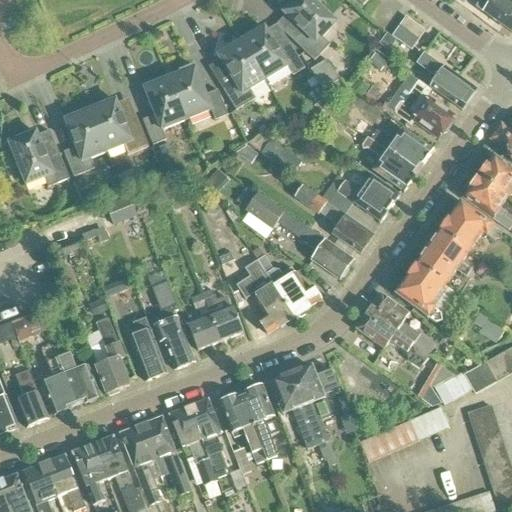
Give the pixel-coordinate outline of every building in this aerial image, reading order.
[(294,0),(290,4),(292,6),(282,16),(303,36),(294,45),(314,64),(329,48),(321,40),(335,26),(307,0),(294,0)] [(482,0),(476,10),(511,36),(511,34),(511,0),(482,0)] [(405,20),(399,28),(418,42),(425,33),(405,20)] [(418,42),(399,28),(391,39),(411,53),(418,42)] [(253,35),(239,43),(264,84),(287,70),(292,79),(304,71),(290,49),(279,56),(264,31),(254,37),(253,35)] [(386,56),(395,43),(387,37),(378,49),(386,56)] [(264,84),(239,43),(225,52),(227,54),(217,59),(233,84),(221,91),(235,114),(255,102),(249,93),(264,84)] [(436,80),(429,90),(461,114),(476,93),(424,55),(416,66),(436,80)] [(386,66),(375,57),(368,65),(380,74),(386,66)] [(326,62),(310,72),(322,93),(339,83),(326,62)] [(180,77),(169,82),(186,123),(210,113),(214,123),(227,118),(217,93),(205,98),(193,69),(179,75),(180,77)] [(186,123),(169,82),(158,86),(157,84),(143,89),(154,118),(142,123),(152,148),(166,143),(162,133),(186,123)] [(428,103),(429,103),(425,100),(431,93),(419,84),(403,106),(400,107),(395,113),(396,116),(395,117),(411,128),(412,126),(424,134),(426,131),(439,141),(442,137),(446,136),(451,129),(450,125),(453,121),(428,103)] [(104,105),(89,111),(106,155),(123,149),(127,158),(148,150),(138,125),(125,130),(115,103),(105,107),(104,105)] [(304,125),(314,134),(327,118),(317,109),(304,125)] [(106,155),(89,111),(74,117),(75,120),(64,124),(75,150),(63,155),(73,180),(94,172),(90,162),(106,155)] [(360,123),(355,130),(373,142),(419,174),(432,155),(402,134),(393,146),(360,123)] [(511,135),(500,127),(490,142),(502,151),(501,151),(502,152),(503,156),(502,157),(503,157),(499,163),(511,171),(511,135)] [(373,142),(355,130),(354,132),(369,143),(364,151),(381,163),(373,175),(403,196),(419,174),(373,142)] [(7,144),(25,188),(44,181),(47,190),(68,182),(58,157),(46,162),(35,135),(22,141),(21,138),(7,144)] [(246,149),(257,157),(258,155),(291,179),(301,165),(262,137),(260,138),(247,147),(246,149)] [(168,147),(159,150),(162,159),(171,155),(168,147)] [(257,157),(246,149),(235,157),(251,167),(257,157)] [(511,171),(499,163),(493,159),(478,180),(507,201),(511,193),(511,171)] [(353,206),(380,226),(399,199),(372,180),(360,195),(344,184),(336,194),(353,206)] [(499,212),(507,201),(478,180),(463,202),(508,234),(511,227),(511,225),(504,220),(506,216),(499,212)] [(192,207),(183,183),(165,189),(174,213),(192,207)] [(332,238),(338,242),(360,257),(373,239),(326,206),(302,189),(294,200),(318,217),(319,215),(339,229),(332,238)] [(353,263),(333,249),(304,229),(284,216),(257,196),(245,213),(272,232),(277,226),(317,255),(311,263),(339,283),(341,281),(345,279),(348,275),(348,271),(353,263)] [(103,209),(110,228),(132,220),(125,201),(103,209)] [(205,208),(204,213),(207,217),(215,218),(218,215),(219,210),(216,206),(208,205),(205,208)] [(441,233),(439,236),(468,256),(482,237),(483,236),(493,243),(500,242),(499,235),(500,234),(460,206),(447,224),(446,223),(439,232),(441,233)] [(439,236),(415,270),(444,290),(445,289),(456,273),(466,280),(472,272),(462,265),(468,256),(439,236)] [(56,248),(61,262),(85,252),(79,238),(56,248)] [(230,256),(219,260),(222,268),(233,264),(230,256)] [(264,259),(257,263),(295,321),(298,319),(301,320),(305,317),(306,314),(309,312),(308,311),(320,303),(319,301),(320,299),(317,294),(315,294),(312,290),(306,293),(292,271),(282,277),(279,273),(273,272),(264,259)] [(60,269),(68,290),(75,287),(67,266),(60,269)] [(444,290),(415,270),(414,270),(413,269),(406,279),(408,280),(395,298),(435,326),(442,324),(441,317),(455,296),(445,289),(444,290)] [(101,291),(106,302),(134,292),(130,280),(101,291)] [(164,286),(152,291),(150,292),(161,320),(150,324),(159,346),(163,344),(175,373),(194,366),(173,315),(177,314),(165,286),(164,286)] [(258,324),(267,337),(279,330),(279,331),(283,329),(286,329),(290,327),(291,324),(295,321),(274,289),(252,303),(264,320),(258,324)] [(212,294),(202,298),(220,345),(242,336),(233,312),(219,318),(214,306),(217,305),(212,294)] [(220,345),(202,298),(191,302),(195,313),(198,312),(202,324),(188,330),(197,354),(220,345)] [(380,298),(368,315),(427,358),(434,349),(402,326),(408,318),(380,298)] [(102,303),(91,307),(96,318),(106,313),(102,303)] [(46,334),(38,314),(27,319),(35,338),(46,334)] [(427,358),(368,315),(356,333),(384,353),(390,344),(406,356),(408,363),(419,371),(428,358),(427,358)] [(505,334),(487,324),(488,322),(477,315),(471,326),(480,331),(479,334),(498,345),(505,334)] [(108,397),(109,399),(119,395),(118,393),(129,389),(119,362),(124,361),(119,348),(109,322),(96,327),(111,364),(95,370),(106,398),(108,397)] [(132,326),(137,338),(128,341),(145,385),(166,377),(145,322),(132,326)] [(17,341),(12,326),(0,330),(0,337),(3,346),(17,341)] [(56,359),(52,347),(41,351),(45,364),(56,359)] [(511,350),(503,356),(511,370),(511,350)] [(77,355),(82,367),(92,364),(88,351),(77,355)] [(68,355),(56,359),(76,410),(87,405),(90,406),(95,405),(96,402),(100,400),(91,378),(93,377),(91,372),(89,372),(87,369),(76,374),(68,355)] [(511,370),(503,356),(494,361),(504,380),(511,375),(511,370)] [(76,410),(56,359),(45,364),(53,383),(41,387),(42,391),(40,391),(42,397),(45,396),(53,418),(57,417),(60,418),(64,417),(66,414),(76,410)] [(494,361),(484,367),(494,386),(504,380),(494,361)] [(484,367),(474,372),(484,391),(494,386),(484,367)] [(301,374),(291,378),(318,449),(329,444),(321,423),(332,419),(327,404),(324,405),(323,402),(335,397),(326,374),(314,378),(311,370),(308,371),(304,371),(301,374)] [(430,390),(432,391),(454,379),(441,370),(430,390)] [(464,378),(472,393),(474,397),(484,391),(474,372),(464,378)] [(48,423),(29,374),(15,379),(24,400),(15,403),(27,431),(48,423)] [(462,375),(453,381),(463,398),(472,393),(464,378),(462,375)] [(318,449),(291,378),(281,382),(276,382),(273,385),(270,386),(282,418),(292,414),(307,453),(318,449)] [(463,398),(453,381),(443,386),(453,404),(463,398)] [(0,441),(5,440),(6,437),(9,435),(18,431),(0,385),(0,441)] [(249,394),(240,398),(266,464),(276,460),(268,440),(279,436),(261,390),(257,391),(253,391),(249,394)] [(266,464),(240,398),(231,401),(227,401),(224,404),(219,406),(231,438),(242,433),(255,468),(266,464)] [(208,403),(190,410),(197,429),(195,429),(215,482),(216,482),(225,478),(223,472),(226,471),(214,439),(221,436),(208,403)] [(467,417),(471,427),(494,420),(490,409),(467,417)] [(197,429),(190,410),(169,419),(182,452),(188,449),(203,490),(217,484),(216,482),(215,482),(195,429),(197,429)] [(436,413),(426,417),(434,436),(444,432),(436,413)] [(426,417),(417,421),(425,440),(434,436),(426,417)] [(471,427),(474,438),(497,431),(494,420),(471,427)] [(417,421),(407,425),(415,444),(425,440),(417,421)] [(161,422),(141,430),(158,473),(166,470),(178,500),(190,495),(161,422)] [(407,425),(398,429),(406,448),(415,444),(407,425)] [(398,429),(388,433),(396,452),(406,448),(398,429)] [(141,490),(137,492),(145,511),(163,511),(152,483),(161,479),(158,473),(141,430),(120,438),(141,490)] [(474,438),(478,449),(501,441),(497,431),(474,438)] [(388,433),(378,438),(387,457),(396,452),(388,433)] [(378,438),(369,442),(377,461),(387,457),(378,438)] [(93,449),(106,483),(115,480),(127,511),(145,511),(137,492),(136,493),(132,490),(113,441),(93,449)] [(478,449),(481,459),(504,452),(501,441),(478,449)] [(377,461),(369,442),(359,446),(367,465),(377,461)] [(318,449),(324,464),(335,460),(329,444),(318,449)] [(98,486),(106,483),(93,449),(72,457),(93,509),(105,504),(98,486)] [(481,459),(485,470),(508,463),(504,452),(481,459)] [(65,459),(44,467),(57,500),(67,497),(72,511),(80,511),(85,510),(65,459)] [(485,470),(488,481),(511,473),(508,463),(485,470)] [(57,500),(44,467),(24,475),(37,511),(50,511),(47,504),(57,500)] [(488,481),(492,491),(511,484),(511,475),(511,473),(488,481)] [(29,511),(16,478),(0,484),(0,488),(9,511),(29,511)] [(511,484),(492,491),(495,502),(511,496),(511,484)] [(9,511),(0,488),(0,511),(9,511)] [(494,511),(489,495),(479,498),(483,511),(494,511)] [(511,496),(495,502),(498,511),(501,511),(511,508),(511,496)] [(483,511),(479,498),(469,501),(472,511),(483,511)] [(472,511),(469,501),(459,505),(461,511),(472,511)]
